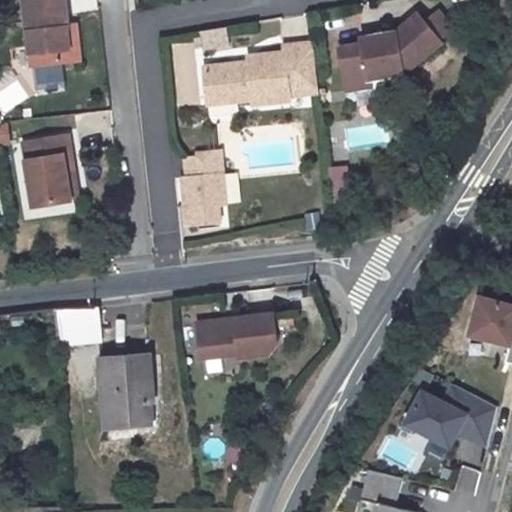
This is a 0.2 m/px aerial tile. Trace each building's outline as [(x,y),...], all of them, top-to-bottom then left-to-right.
[(66,0),(23,0),(31,61),(74,56),(69,20),(66,0)] [(446,8),(431,20),(446,37),(460,25),(446,8)] [(370,78),(409,72),(408,63),(421,61),(447,39),(446,37),(425,13),(403,29),(363,35),(364,44),(337,48),(344,90),(371,86),(370,78)] [(77,19),(69,20),(74,56),(82,55),(77,19)] [(248,106),(291,100),(290,96),(316,93),(310,42),(285,45),(286,51),(255,54),(255,60),(200,67),(204,94),(235,90),(237,103),(247,102),(248,106)] [(0,88),(0,110),(2,113),(44,86),(40,79),(24,89),(17,78),(0,88)] [(206,107),(237,103),(235,90),(204,94),(206,107)] [(67,129),(22,136),(33,200),(70,195),(62,149),(70,148),(67,129)] [(70,148),(62,149),(70,195),(77,193),(70,148)] [(208,156),(185,159),(187,178),(183,179),(187,226),(220,222),(219,206),(216,177),(223,176),(221,150),(208,151),(208,156)] [(342,163),(326,164),(328,200),(344,199),(342,163)] [(223,176),(216,177),(219,206),(226,205),(223,176)] [(70,195),(33,200),(35,215),(72,209),(70,195)] [(511,306),(479,298),(469,335),(509,346),(505,363),(511,364),(511,306)] [(275,306),(197,315),(201,349),(239,346),(239,348),(269,345),(278,333),(275,306)] [(63,312),(65,341),(78,340),(76,312),(63,312)] [(150,355),(101,359),(105,428),(151,424),(149,396),(153,395),(150,355)] [(494,408),(450,385),(441,402),(421,391),(404,424),(447,447),(455,432),(459,426),(486,440),(494,408)] [(459,426),(455,432),(484,448),(486,440),(459,426)] [(395,511),(402,487),(368,478),(359,511),(395,511)]
